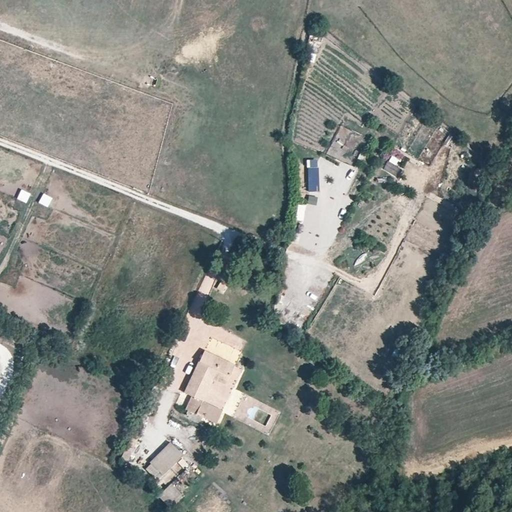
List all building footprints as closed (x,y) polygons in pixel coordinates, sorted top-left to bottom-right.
[(449,134),(444,144),(451,148),(457,138),(449,134)] [(396,175),(404,159),(393,154),(385,170),(396,175)] [(413,176),(409,184),(427,191),(435,171),(407,160),(403,172),(413,176)] [(340,164),(332,187),(347,193),(355,170),(340,164)] [(300,234),(299,246),(317,247),(317,234),(300,234)] [(220,280),(217,290),(225,293),(228,283),(220,280)] [(213,380),(218,370),(230,376),(235,365),(205,351),(185,393),(192,396),(186,409),(203,417),(208,404),(203,402),(213,380)] [(225,386),(230,376),(218,370),(213,380),(225,386)] [(144,425),(154,402),(148,399),(137,422),(144,425)] [(216,423),(222,411),(208,404),(203,417),(216,423)] [(127,463),(136,444),(129,441),(121,457),(127,463)] [(162,475),(183,455),(171,443),(151,464),(162,475)] [(162,475),(151,464),(146,469),(157,480),(162,475)] [(168,473),(160,480),(165,485),(173,478),(168,473)] [(168,506),(180,494),(171,484),(158,496),(168,506)]
